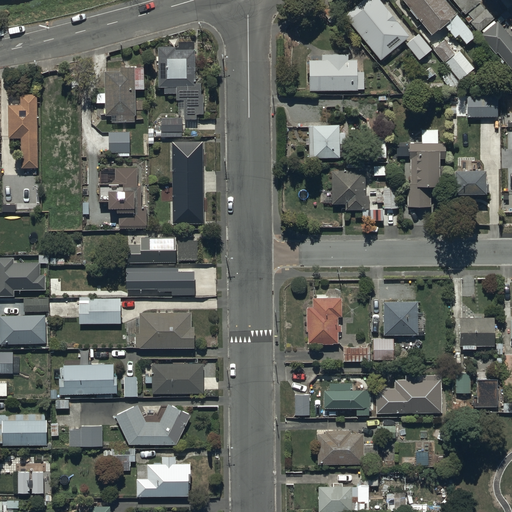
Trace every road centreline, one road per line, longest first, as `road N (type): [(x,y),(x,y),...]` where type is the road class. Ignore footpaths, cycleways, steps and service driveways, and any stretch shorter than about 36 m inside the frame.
road 1 (residential): [(251,255),(511,252)]
road 2 (residential): [(253,511),(251,255)]
road 3 (residential): [(251,255),(248,0)]
road 4 (residential): [(0,50),(194,0)]
